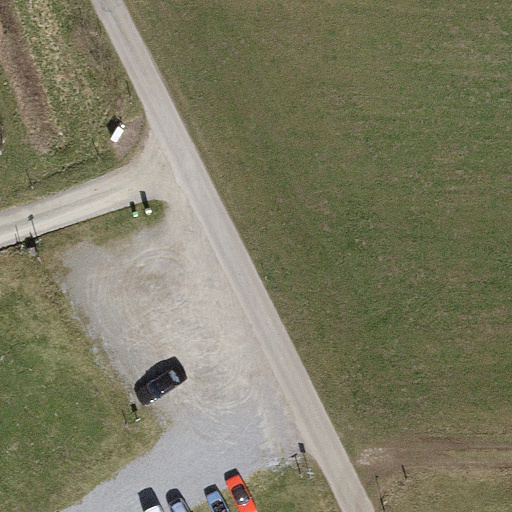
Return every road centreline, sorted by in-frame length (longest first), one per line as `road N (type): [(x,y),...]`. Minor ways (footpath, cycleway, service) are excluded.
road 1 (unclassified): [(351,511),(102,0)]
road 2 (track): [(0,225),(179,168)]
road 3 (track): [(511,453),(327,462)]
